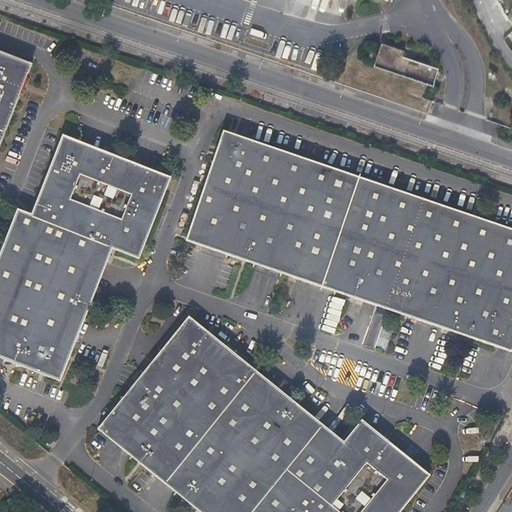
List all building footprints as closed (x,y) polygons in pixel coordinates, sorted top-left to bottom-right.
[(402,51),(379,43),(371,65),(431,86),(436,68),(401,56),(402,51)] [(29,70),(14,64),(0,58),(0,141),(18,98),(19,90),(21,83),(25,82),(29,70)] [(508,352),(511,340),(511,230),(223,132),(186,241),(508,352)] [(60,137),(32,214),(18,210),(0,255),(0,359),(58,383),(109,251),(135,261),(165,179),(60,137)] [(131,457),(137,462),(198,511),(397,511),(427,475),(359,420),(342,442),(196,324),(188,317),(160,352),(98,430),(131,457)]
